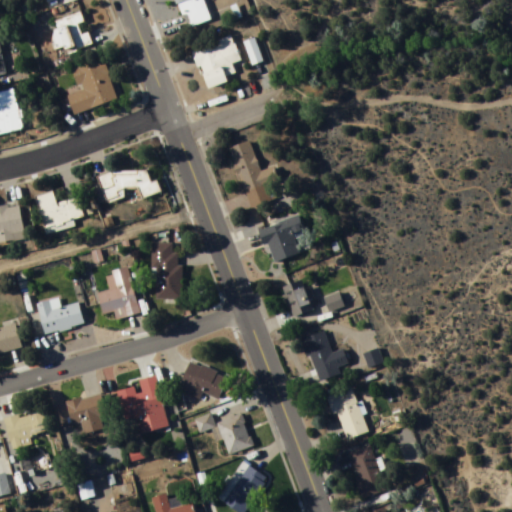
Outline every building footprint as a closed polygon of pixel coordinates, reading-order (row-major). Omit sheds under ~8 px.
[(175,0),(188,30),(212,20),(203,0),(175,0)] [(49,23),(60,57),(92,47),(81,13),(49,23)] [(193,52),(207,90),(227,83),(225,77),(235,73),(232,65),(240,62),(232,38),(193,52)] [(118,101),(104,60),(73,70),(80,93),(68,97),(74,115),(118,101)] [(0,135),(23,130),(15,91),(0,94),(0,135)] [(248,208),(275,200),(271,185),(279,183),(275,167),(260,172),(251,141),(230,147),(248,208)] [(161,193),(158,181),(151,183),(146,165),(99,179),(106,203),(123,198),(121,191),(138,187),(142,199),(161,193)] [(44,229),(84,219),(79,199),(57,204),(54,192),(36,196),(44,229)] [(0,244),(25,241),(20,206),(0,208),(0,244)] [(260,230),(273,264),(301,253),(297,242),(306,239),(298,216),(260,230)] [(174,244),(154,244),(154,300),(181,301),(181,255),(173,255),(174,244)] [(129,270),(106,275),(110,293),(99,295),(103,316),(114,313),(115,321),(139,316),(129,270)] [(294,318),(314,311),(303,281),(283,288),(294,318)] [(325,300),(331,312),(344,306),(338,294),(325,300)] [(79,304),(62,309),(59,299),(38,304),(45,336),(84,326),(79,304)] [(0,354),(22,350),(17,326),(0,329),(0,354)] [(306,338),(317,382),(341,376),(339,367),(348,364),(345,350),(331,354),(326,333),(306,338)] [(378,355),(378,352),(366,354),(368,369),(383,366),(381,355),(378,355)] [(200,400),(203,393),(219,401),(229,379),(192,362),(179,391),(200,400)] [(118,391),(125,422),(134,420),(138,436),(169,428),(157,377),(137,381),(138,386),(118,391)] [(329,396),(345,442),(369,433),(353,388),(329,396)] [(106,418),(101,395),(66,403),(71,427),(82,424),(84,435),(104,430),(101,419),(106,418)] [(12,449),(51,438),(43,410),(5,421),(12,449)] [(229,457),(254,448),(242,415),(218,424),(229,457)] [(201,433),(215,429),(212,416),(197,420),(201,433)] [(362,500),(386,493),(373,447),(349,453),(362,500)] [(222,502),(236,511),(247,511),(269,480),(246,465),(222,502)] [(0,497),(11,495),(6,474),(0,475),(0,497)] [(77,487),(82,501),(96,496),(91,481),(77,487)] [(194,511),(193,505),(170,511),(167,496),(153,499),(156,511),(194,511)]
